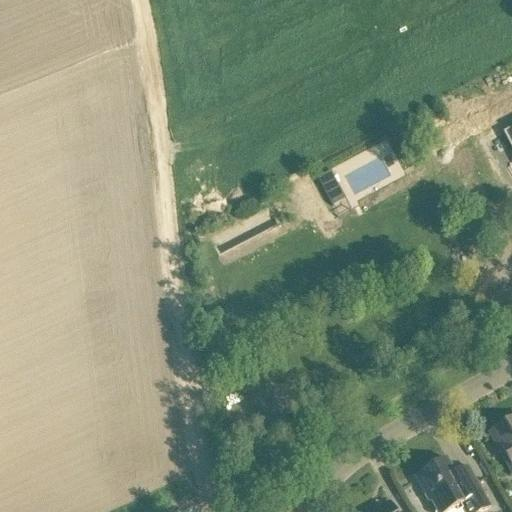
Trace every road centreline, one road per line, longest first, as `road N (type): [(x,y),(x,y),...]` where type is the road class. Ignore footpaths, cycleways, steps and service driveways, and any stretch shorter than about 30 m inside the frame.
road 1 (track): [(209,511),(136,0)]
road 2 (residential): [(299,511),(351,459),(511,370)]
